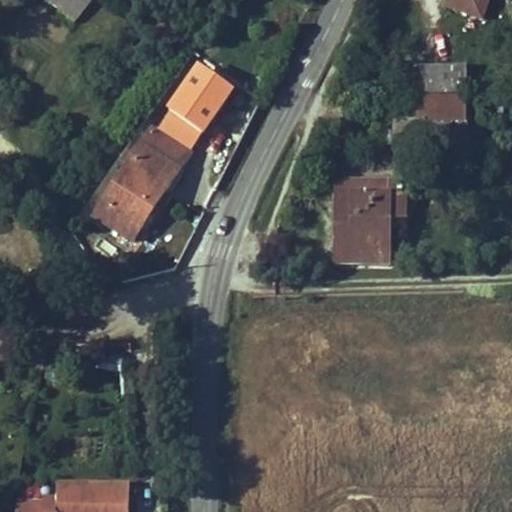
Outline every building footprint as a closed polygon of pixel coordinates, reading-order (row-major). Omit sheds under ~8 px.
[(94,0),(47,0),(75,23),(94,0)] [(482,20),(488,0),(451,0),(449,8),(482,20)] [(179,59),(164,45),(151,60),(154,62),(160,68),(166,74),(179,59)] [(150,79),(160,68),(154,62),(144,74),(150,79)] [(213,78),(195,66),(192,72),(210,83),(213,78)] [(468,95),(467,67),(415,68),(415,95),(468,95)] [(193,130),(213,100),(216,102),(223,93),(210,83),(192,72),(185,82),(179,94),(166,112),(193,130)] [(483,135),(481,95),(468,95),(415,95),(414,121),(395,121),(394,153),(424,153),(424,125),(433,125),(452,125),(452,155),(452,162),(473,163),(473,136),(483,135)] [(452,155),(452,125),(433,125),(424,125),(424,153),(452,155)] [(191,155),(153,130),(142,146),(180,171),(191,155)] [(160,202),(180,171),(142,146),(95,218),(133,242),(157,206),(148,200),(151,196),(160,202)] [(306,191),(310,179),(300,175),(295,186),(306,191)] [(405,229),(406,184),(338,183),(338,219),(342,220),(342,226),(337,226),(337,263),(390,263),(390,229),(405,229)] [(160,202),(151,196),(148,200),(157,206),(160,202)] [(39,317),(38,315),(37,314),(36,312),(33,309),(30,306),(23,310),(14,310),(14,318),(39,319),(39,317)] [(121,372),(122,362),(103,358),(101,368),(121,372)] [(129,511),(130,490),(57,488),(57,505),(17,504),(17,511),(129,511)]
